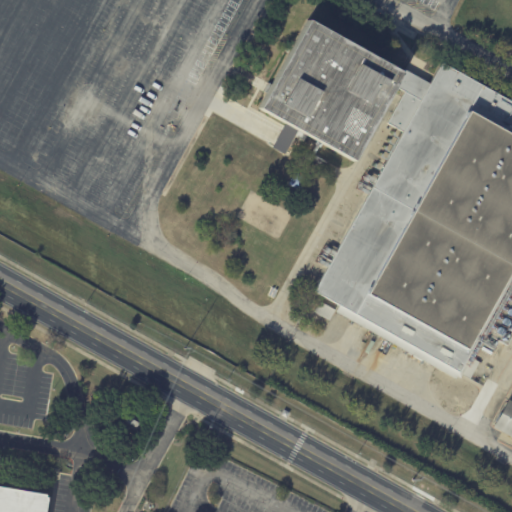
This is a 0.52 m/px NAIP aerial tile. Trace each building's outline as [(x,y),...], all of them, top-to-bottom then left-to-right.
[(310,17),(428,84),(401,132),(385,123),(402,92),(395,87),(354,160),(259,107),(310,17)] [(511,101),(511,273),(458,371),(314,292),(401,132),(428,84),(441,62),(511,101)] [(297,174),(305,179),(298,192),(286,184),(293,172),(297,174)] [(316,300),(332,309),(326,320),(310,311),(316,300)] [(505,400),(511,404),(511,440),(489,427),(504,400),(505,400)] [(132,417),(143,424),(140,430),(128,423),(132,417)] [(52,499),(49,511),(0,511),(0,485),(50,494),(49,496),(52,497),(52,499)]
